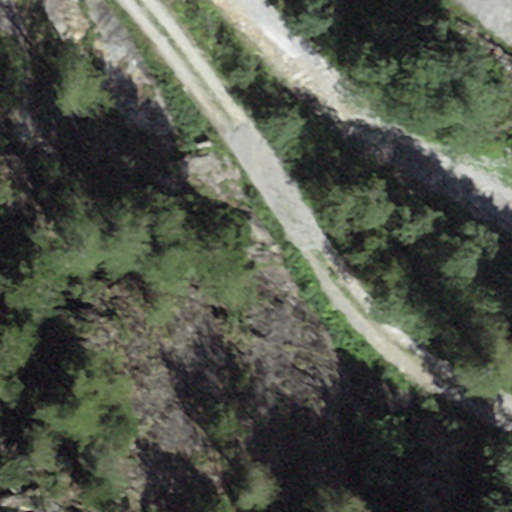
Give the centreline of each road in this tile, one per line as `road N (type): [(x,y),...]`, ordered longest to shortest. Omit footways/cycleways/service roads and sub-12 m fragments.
road 1 (track): [(132,0),(221,104),(368,324),(409,360),(511,415)]
road 2 (track): [(511,219),(378,147),(234,0)]
